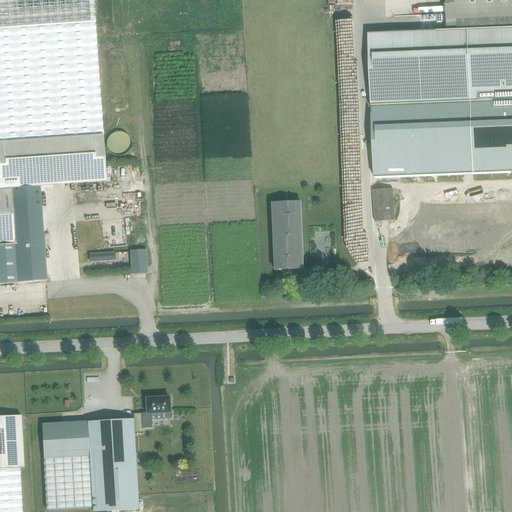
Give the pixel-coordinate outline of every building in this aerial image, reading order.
[(93,0),(0,0),(0,29),(95,23),(93,0)] [(511,0),(445,0),(446,30),(511,26),(511,0)] [(103,135),(95,23),(0,29),(0,142),(103,135)] [(511,26),(446,30),(367,33),(369,106),(511,99),(511,26)] [(103,135),(0,142),(0,189),(11,189),(40,186),(106,181),(103,135)] [(15,244),(18,283),(47,281),(40,186),(11,189),(15,244)] [(0,245),(15,244),(11,189),(0,189),(0,245)] [(373,190),(375,222),(395,221),(393,189),(373,190)] [(303,269),(301,202),(287,203),(285,203),(271,204),(274,270),(303,269)] [(0,284),(18,283),(15,244),(0,245),(0,284)] [(130,251),(131,275),(147,274),(146,250),(130,251)] [(144,415),(140,413),(142,431),(152,430),(151,416),(170,416),(170,398),(143,397),(144,415)] [(0,417),(0,511),(21,511),(19,468),(24,467),(21,416),(0,417)] [(133,419),(87,422),(89,456),(92,508),(92,511),(138,509),(133,419)] [(89,456),(44,459),(47,511),(92,508),(89,456)]
